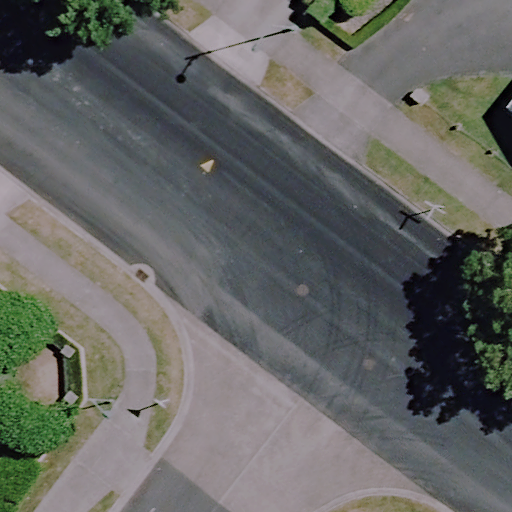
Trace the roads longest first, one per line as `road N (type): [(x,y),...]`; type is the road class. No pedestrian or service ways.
road 1 (tertiary): [(0,22),(364,271)]
road 2 (residential): [(183,511),(364,271)]
road 3 (tertiary): [(364,271),(511,372)]
